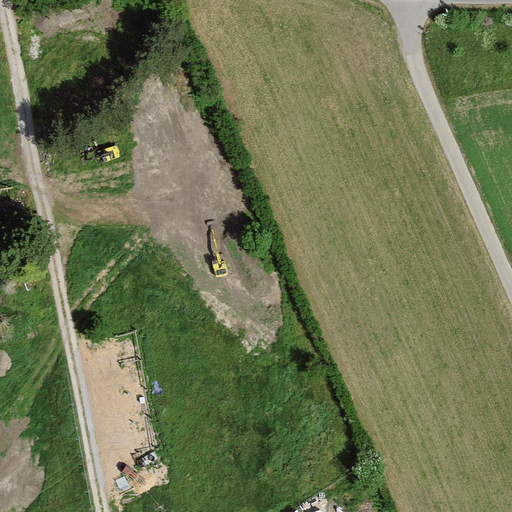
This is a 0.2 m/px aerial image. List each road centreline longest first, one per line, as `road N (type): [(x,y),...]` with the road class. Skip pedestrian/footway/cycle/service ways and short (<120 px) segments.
road 1 (track): [(5,0),(102,511)]
road 2 (track): [(511,285),(418,66),(411,0)]
